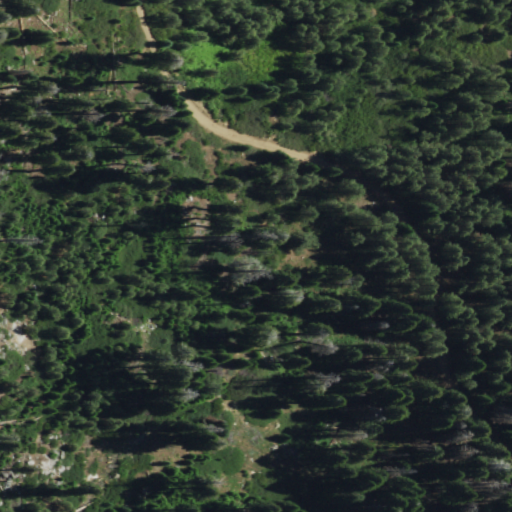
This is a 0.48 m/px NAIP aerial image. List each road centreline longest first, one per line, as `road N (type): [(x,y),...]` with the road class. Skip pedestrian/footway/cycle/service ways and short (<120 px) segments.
road 1 (track): [(511,454),(455,401),(408,243),(309,148),(239,142),(177,100),(130,0)]
road 2 (track): [(362,191),(297,199),(269,222),(244,335),(222,384),(202,405),(168,413),(123,445),(71,511)]
